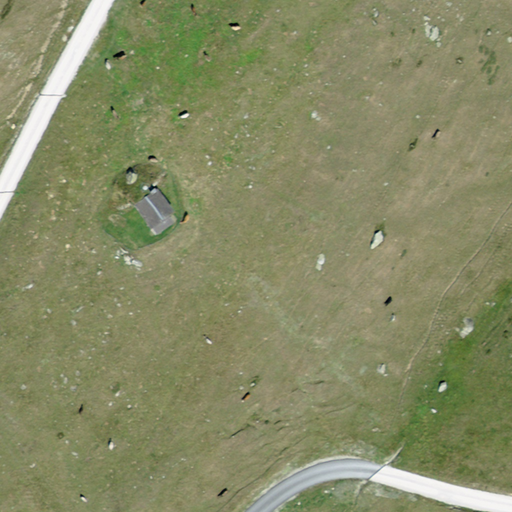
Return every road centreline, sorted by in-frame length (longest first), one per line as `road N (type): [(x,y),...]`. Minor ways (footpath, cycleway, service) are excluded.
road 1 (track): [(258,511),(289,482),(357,466),(511,507)]
road 2 (track): [(103,0),(0,195)]
